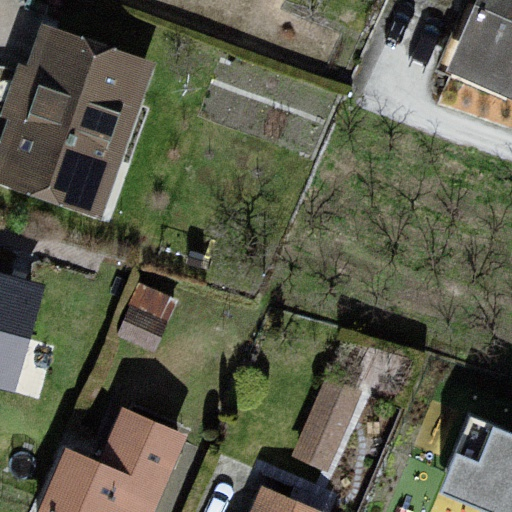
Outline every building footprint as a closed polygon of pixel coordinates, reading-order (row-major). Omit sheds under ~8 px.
[(511,96),(511,0),(481,0),(451,71),(511,96)] [(43,27),(0,152),(0,180),(98,214),(150,64),(43,27)] [(42,288),(0,276),(0,384),(14,388),(42,288)] [(362,391),(324,376),(291,457),(328,472),(362,391)] [(101,467),(71,452),(44,511),(147,511),(183,436),(126,413),(101,467)] [(489,511),(511,511),(511,434),(472,418),(441,492),(489,511)] [(317,511),(261,487),(250,511),(317,511)]
